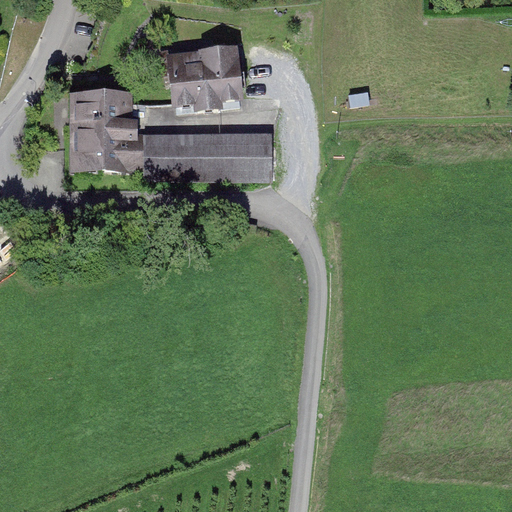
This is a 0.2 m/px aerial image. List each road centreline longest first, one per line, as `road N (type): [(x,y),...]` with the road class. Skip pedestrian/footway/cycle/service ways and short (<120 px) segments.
road 1 (residential): [(319,302),(308,240),(275,211),(169,202),(68,206),(11,181),(2,151),(7,123),(67,0)]
road 2 (unclassified): [(297,511),(319,302)]
